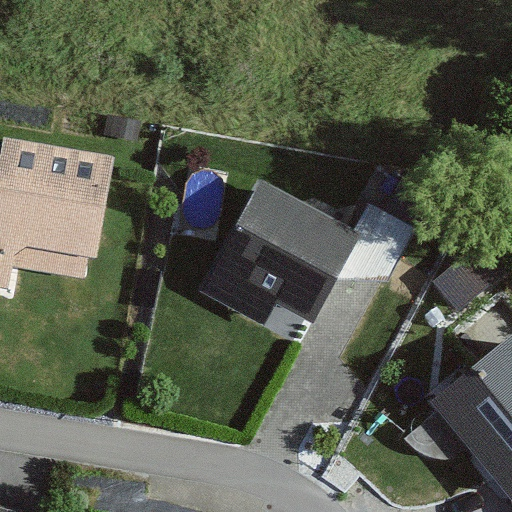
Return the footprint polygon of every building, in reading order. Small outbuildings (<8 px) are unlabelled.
[(0,172),(0,287),(7,289),(13,258),(95,273),(117,159),(6,138),(0,172)] [(347,238),(249,183),(190,290),(288,344),(347,238)] [(486,238),(434,281),(459,312),(511,269),(486,238)] [(511,330),(435,392),(511,485),(511,330)] [(0,500),(0,511),(9,511),(11,503),(0,500)]
